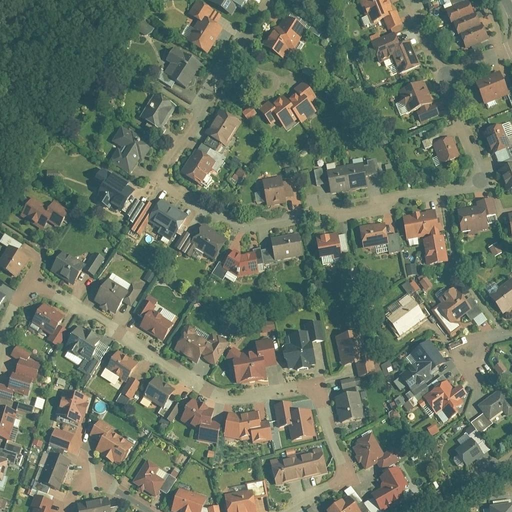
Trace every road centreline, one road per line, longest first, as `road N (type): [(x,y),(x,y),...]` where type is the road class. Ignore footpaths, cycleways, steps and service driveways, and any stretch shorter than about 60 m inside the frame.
road 1 (residential): [(286,511),(347,472),(315,385),(242,398),(204,388),(37,279)]
road 2 (residential): [(267,0),(161,174),(249,228),(383,203)]
road 3 (residential): [(383,203),(470,182),(480,170),(441,81)]
